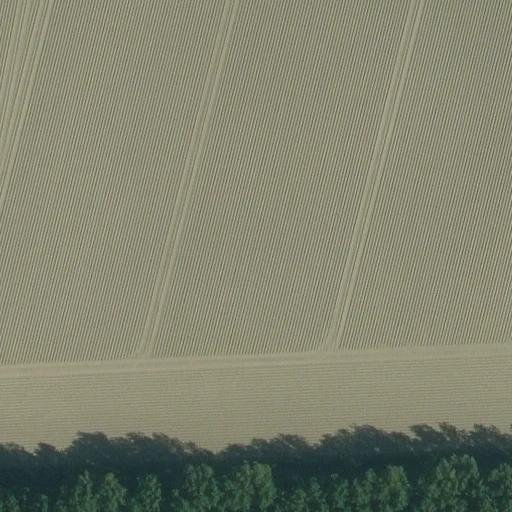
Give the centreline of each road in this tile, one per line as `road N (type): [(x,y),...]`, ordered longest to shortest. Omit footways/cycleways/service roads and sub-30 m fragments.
road 1 (track): [(511,441),(0,465)]
road 2 (track): [(511,488),(0,511)]
